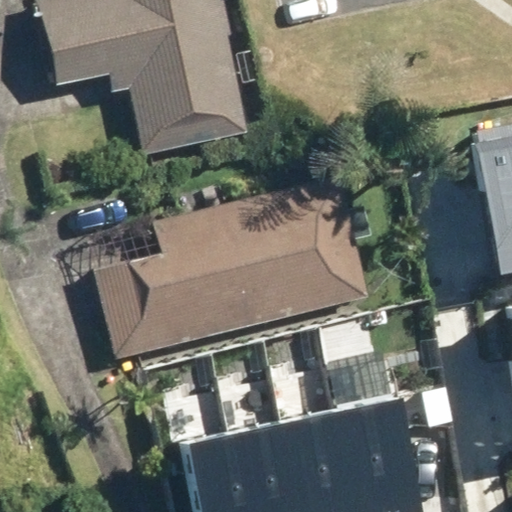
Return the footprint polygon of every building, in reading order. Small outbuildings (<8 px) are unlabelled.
[(99,70),(104,92),(122,88),(137,154),(241,130),(210,0),(29,0),(49,81),(99,70)] [(511,127),(453,140),(481,272),(511,266),(511,127)] [(84,264),(106,355),(360,295),(331,175),(142,220),(149,249),(84,264)] [(511,413),(511,309),(496,312),(505,364),(492,366),(500,416),(511,413)] [(177,413),(195,511),(342,511),(411,499),(387,374),(177,413)] [(37,400),(0,404),(0,465),(1,469),(45,464),(37,400)]
